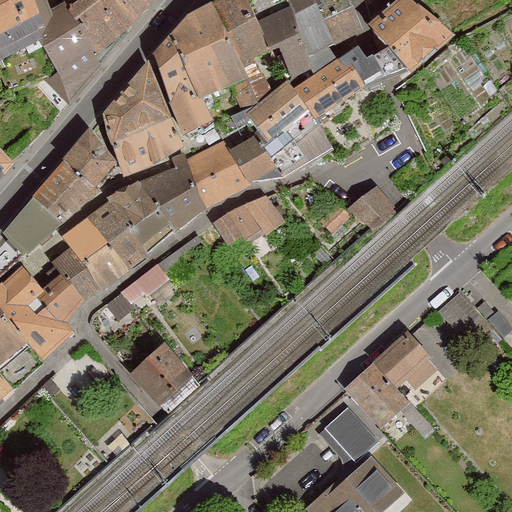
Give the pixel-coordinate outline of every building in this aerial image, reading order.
[(0,0),(0,60),(40,40),(35,32),(41,28),(29,0),(0,0)] [(40,85),(63,110),(98,67),(68,7),(66,3),(48,14),(42,0),(29,0),(41,28),(35,32),(40,40),(59,73),(40,85)] [(78,0),(68,7),(98,67),(127,33),(124,30),(146,10),(151,0),(78,0)] [(224,0),(212,7),(239,66),(267,51),(247,5),(245,0),(224,0)] [(258,0),(247,5),(267,51),(268,55),(281,49),(293,79),(313,71),(308,56),(333,45),(312,0),(258,0)] [(312,0),(333,45),(360,32),(336,0),(312,0)] [(411,75),(454,38),(408,0),(399,0),(370,27),(386,51),(408,70),(411,75)] [(200,99),(244,79),(239,66),(212,7),(189,19),(172,39),(200,99)] [(172,39),(153,62),(170,109),(183,144),(214,129),(200,99),(172,39)] [(364,86),(367,91),(389,80),(408,70),(386,51),(379,57),(368,63),(359,49),(339,63),(338,61),(292,92),(306,112),(313,122),(364,86)] [(164,106),(148,66),(106,116),(108,128),(105,133),(105,137),(109,135),(123,182),(183,150),(164,106)] [(262,134),(306,112),(292,92),(286,84),(271,98),(262,75),(232,88),(246,121),(251,119),(262,134)] [(313,122),(306,112),(262,134),(280,168),(282,174),(310,165),(332,150),(313,122)] [(250,183),(280,168),(262,134),(234,149),(250,183)] [(65,164),(95,196),(116,170),(89,136),(65,164)] [(205,206),(250,183),(234,149),(231,155),(223,144),(188,163),(205,206)] [(0,177),(11,163),(0,152),(0,177)] [(174,232),(205,206),(188,163),(185,156),(174,162),(177,173),(141,188),(174,232)] [(62,232),(97,198),(95,196),(65,164),(33,203),(62,232)] [(113,203),(143,255),(174,232),(141,188),(122,198),(113,203)] [(350,211),(372,229),(390,210),(371,192),(350,211)] [(260,228),(266,235),(283,223),(268,202),(246,211),(260,228)] [(62,232),(33,203),(5,234),(28,263),(62,232)] [(113,203),(89,220),(128,276),(149,262),(143,255),(113,203)] [(349,229),(356,222),(344,210),(325,228),(333,236),(345,224),(349,229)] [(242,236),(245,241),(260,228),(246,211),(229,218),(242,236)] [(215,229),(227,246),(242,236),(229,218),(215,229)] [(101,296),(128,276),(89,220),(61,240),(69,251),(101,296)] [(85,307),(101,296),(69,251),(52,267),(61,280),(85,307)] [(169,279),(158,264),(135,281),(145,294),(147,296),(169,279)] [(511,267),(497,280),(503,287),(505,285),(511,292),(511,267)] [(0,317),(41,368),(74,334),(67,328),(36,293),(36,289),(23,278),(25,275),(21,271),(0,289),(0,317)] [(76,304),(85,307),(61,280),(50,275),(46,272),(41,275),(47,280),(36,293),(67,328),(76,304)] [(145,294),(135,281),(121,292),(122,293),(131,305),(145,294)] [(131,305),(122,293),(106,306),(119,322),(134,309),(131,305)] [(473,306),(461,293),(444,307),(456,321),(473,306)] [(44,371),(41,368),(0,317),(0,383),(13,399),(44,371)] [(483,319),(463,336),(474,348),(494,331),(483,319)] [(427,359),(407,337),(377,365),(382,370),(396,386),(427,359)] [(133,375),(169,414),(201,385),(165,346),(133,375)] [(377,365),(347,391),(380,427),(399,410),(423,436),(433,427),(409,401),(407,402),(380,372),(382,370),(377,365)] [(0,411),(13,399),(0,383),(0,411)] [(347,465),(347,470),(345,476),(342,480),(311,508),(315,511),(382,511),(400,496),(364,456),(379,443),(348,409),(325,429),(350,456),(346,459),(347,465)]
